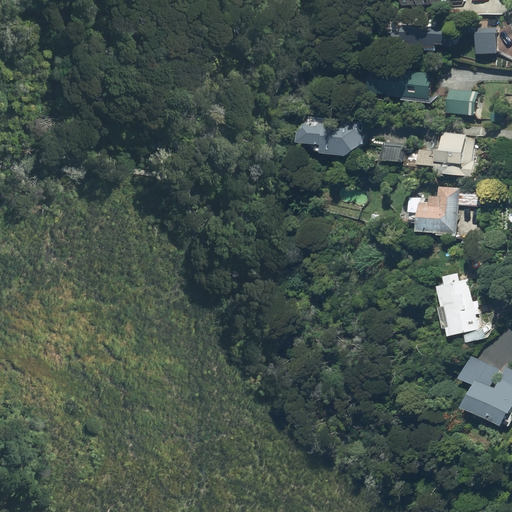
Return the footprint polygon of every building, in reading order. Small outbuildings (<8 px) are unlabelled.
[(455,26),(412,23),(410,45),(441,47),(441,42),(454,43),(455,26)] [(484,28),(484,52),(502,52),(503,28),(484,28)] [(382,92),(438,99),(441,72),(385,65),(382,92)] [(483,92),(454,88),(451,111),(480,115),(483,92)] [(344,140),(374,144),(375,133),(369,127),(366,127),(367,120),(328,115),(327,121),(321,120),(315,125),(313,138),(327,140),(329,144),(339,145),(344,140)] [(472,158),(475,132),(452,130),(451,146),(446,146),(446,151),(428,149),(426,162),(444,164),(443,173),(477,177),(479,159),(472,158)] [(411,143),(390,140),(388,158),(409,160),(411,143)] [(430,200),(427,229),(462,233),(465,204),(488,207),(490,190),(446,185),(445,194),(438,193),(437,201),(430,200)] [(455,282),(448,283),(453,304),(457,303),(461,324),(459,325),(460,333),(472,330),(474,340),(494,336),(489,326),(486,327),(475,278),(468,279),(466,271),(454,274),(455,282)] [(473,405),(511,423),(511,420),(511,367),(502,386),(497,384),(505,368),(479,355),(468,376),(483,383),(473,405)]
